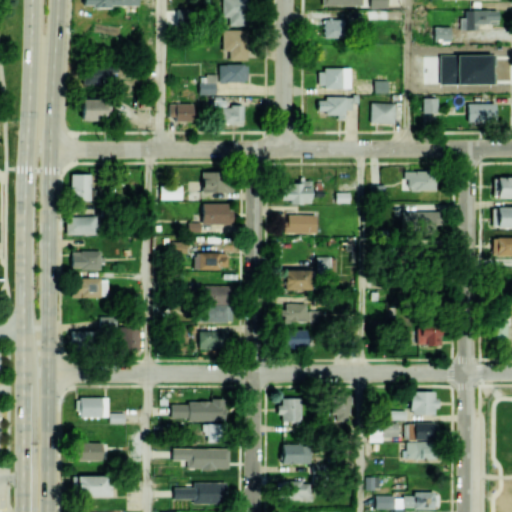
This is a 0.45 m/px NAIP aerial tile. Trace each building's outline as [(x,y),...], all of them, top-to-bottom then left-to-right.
[(227,25),(245,25),(244,0),(219,0),(220,17),(227,16),(227,25)] [(497,28),(497,10),(464,9),(464,17),(459,17),(459,27),(497,28)] [(322,37),(340,36),(340,19),(321,19),(322,37)] [(228,50),(227,58),(244,59),(245,30),(221,29),(220,50),(228,50)] [(216,63),(217,82),(247,81),(246,63),(216,63)] [(110,76),(110,69),(83,68),(82,84),(103,85),(103,76),(110,76)] [(348,68),(316,68),(317,87),(348,87),(348,68)] [(198,93),(214,93),(214,75),(197,75),(198,93)] [(350,96),(323,95),(323,99),(315,99),(315,112),(350,112),(350,96)] [(79,119),(103,119),(104,98),(80,98),(79,119)] [(242,104),(224,104),(224,99),(213,99),(213,123),(241,124),(242,104)] [(393,123),(393,102),(369,101),(368,122),(393,123)] [(191,121),(191,103),(173,103),(173,120),(191,121)] [(494,121),(495,103),(466,103),(465,121),(494,121)] [(434,189),(434,170),(401,171),(402,189),(434,189)] [(200,172),(200,193),(231,193),(231,171),(200,172)] [(89,173),(69,173),(69,199),(89,200),(89,173)] [(511,177),(495,176),(495,197),(511,197),(511,177)] [(309,203),(309,183),(279,182),(279,199),(288,199),(288,203),(309,203)] [(158,198),(180,199),(180,185),(169,185),(169,189),(158,189),(158,198)] [(231,223),(231,210),(226,210),(226,203),(200,202),(200,223),(231,223)] [(434,207),(431,207),(431,210),(399,211),(400,231),(435,230),(434,207)] [(65,234),(94,235),(94,214),(65,214),(65,234)] [(283,232),(314,233),(314,215),(283,214),(283,232)] [(511,255),(511,237),(490,236),(490,254),(511,255)] [(98,269),(99,251),(70,250),(69,268),(98,269)] [(191,268),(226,268),(226,252),(191,251),(191,268)] [(314,271),(329,271),(328,256),(314,257),(314,271)] [(307,289),(307,270),(282,269),(282,288),(307,289)] [(98,296),(98,276),(78,277),(78,281),(69,282),(70,297),(98,296)] [(227,286),(199,284),(198,300),(227,301),(227,286)] [(306,302),(280,303),(281,321),(306,321),(306,302)] [(231,321),(230,304),(199,306),(199,322),(231,321)] [(508,316),(492,315),(491,336),(507,337),(508,316)] [(138,325),(120,325),(120,349),(138,349),(138,325)] [(439,344),(439,325),(411,325),(411,344),(439,344)] [(304,329),(281,328),(281,346),(304,346),(304,329)] [(69,346),(89,347),(90,330),(70,330),(69,346)] [(196,348),(225,349),(225,330),(197,330),(196,348)] [(435,390),(408,390),(408,414),(434,414),(435,390)] [(78,416),(106,416),(106,396),(78,397),(78,416)] [(300,421),(299,396),(277,396),(278,421),(300,421)] [(330,413),(348,414),(348,399),(331,398),(330,413)] [(185,420),(223,421),(224,400),(186,399),(185,420)] [(168,417),(185,417),(185,404),(168,404),(168,417)] [(397,422),(367,423),(368,441),(381,441),(380,437),(397,437),(397,422)] [(436,438),(435,422),(412,422),(412,438),(436,438)] [(431,459),(431,442),(404,441),(404,458),(431,459)] [(75,459),(99,460),(100,442),(75,442),(75,459)] [(280,463),(309,463),(309,443),(279,444),(280,463)] [(184,468),(227,469),(227,447),(169,447),(169,459),(184,459),(184,468)] [(107,496),(107,475),(71,474),(71,495),(107,496)] [(280,481),(281,500),(309,500),(309,480),(280,481)] [(172,487),(172,499),(190,499),(190,503),(224,503),(224,482),(191,481),(191,487),(172,487)] [(401,507),(432,508),(432,491),(411,491),(411,495),(401,495),(401,507)] [(374,508),(392,508),(393,494),(374,494),(374,508)]
